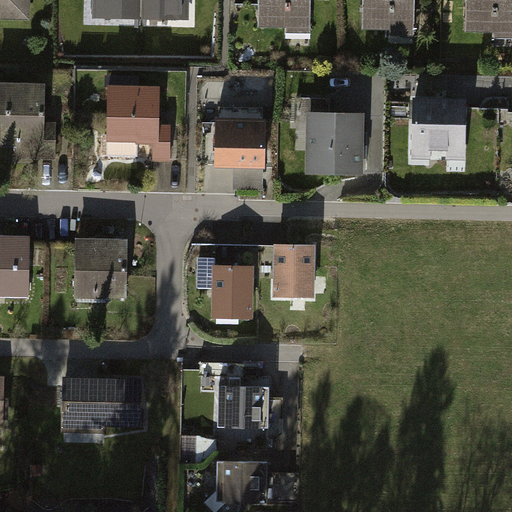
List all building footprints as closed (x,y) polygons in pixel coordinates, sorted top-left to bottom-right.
[(0,0),(0,17),(29,18),(29,0),(0,0)] [(166,20),(166,0),(79,0),(79,16),(118,17),(118,19),(166,20)] [(285,31),(310,31),(310,0),(258,0),(258,25),(285,25),(285,31)] [(390,34),(415,35),(415,0),(362,0),(362,27),(390,28),(390,34)] [(494,36),(511,36),(511,0),(466,0),(466,30),(494,30),(494,36)] [(14,159),(55,159),(55,120),(44,120),(44,80),(0,79),(0,145),(14,146),(14,159)] [(152,162),(171,162),(171,122),(159,122),(159,82),(106,82),(106,141),(136,141),(136,143),(152,143),(152,162)] [(466,95),(412,94),(411,157),(465,158),(466,95)] [(219,114),(215,114),(214,164),(233,165),(232,188),(263,188),(263,166),(265,166),(266,115),(263,115),(263,106),(220,105),(219,114)] [(364,109),(306,109),(306,172),(363,172),(364,109)] [(6,293),(26,294),(27,234),(0,233),(0,294),(6,295),(6,293)] [(107,296),(127,296),(128,237),(75,236),(74,297),(107,297),(107,296)] [(316,241),(274,240),(273,295),(315,295),(316,241)] [(254,263),(212,262),(211,315),(253,316),(254,263)] [(106,425),(140,425),(141,375),(62,374),(61,431),(106,432),(106,425)] [(268,383),(218,382),(217,425),(268,426),(268,439),(277,440),(283,434),(284,396),(268,395),(268,383)] [(267,458),(215,457),(214,500),(299,503),(300,472),(267,471),(267,458)]
